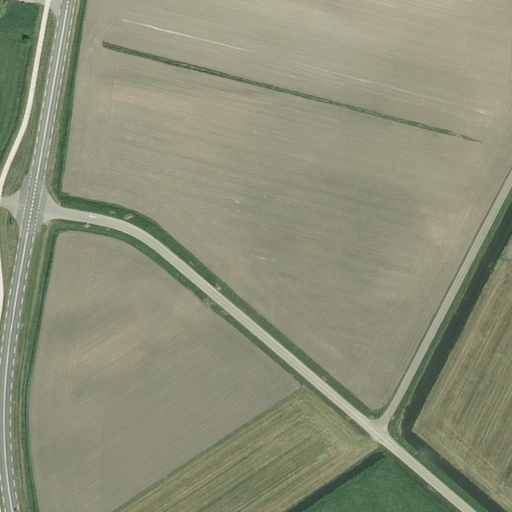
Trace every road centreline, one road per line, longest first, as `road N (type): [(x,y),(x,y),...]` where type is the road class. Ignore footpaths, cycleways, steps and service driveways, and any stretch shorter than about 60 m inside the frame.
road 1 (unclassified): [(467,511),(134,231),(32,208)]
road 2 (secondary): [(10,511),(4,375),(32,208)]
road 3 (secondary): [(32,208),(65,0)]
